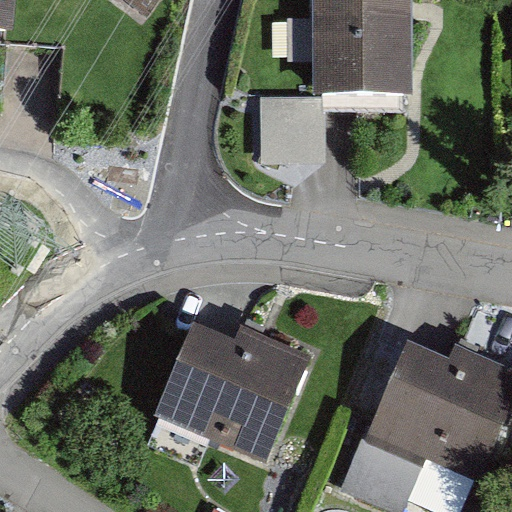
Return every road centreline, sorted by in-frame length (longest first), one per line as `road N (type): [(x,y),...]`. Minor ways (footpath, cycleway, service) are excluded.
road 1 (residential): [(511,277),(176,218)]
road 2 (residential): [(218,0),(176,218)]
road 3 (residential): [(108,257),(0,349)]
road 4 (residential): [(108,257),(55,196),(0,171)]
